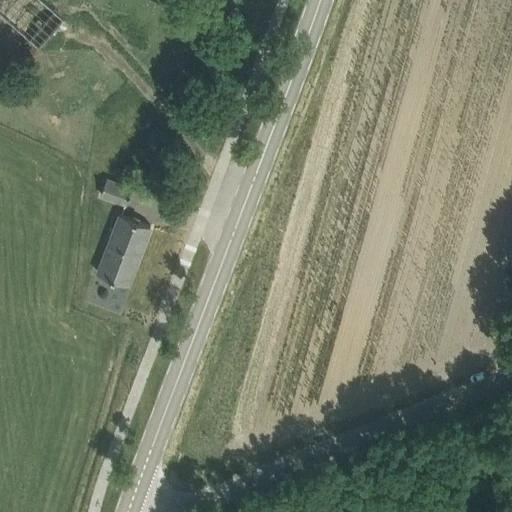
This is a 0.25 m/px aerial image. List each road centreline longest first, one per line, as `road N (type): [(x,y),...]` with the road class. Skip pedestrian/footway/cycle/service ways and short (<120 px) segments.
road 1 (secondary): [(134,511),(320,0)]
road 2 (tertiary): [(168,511),(511,383)]
